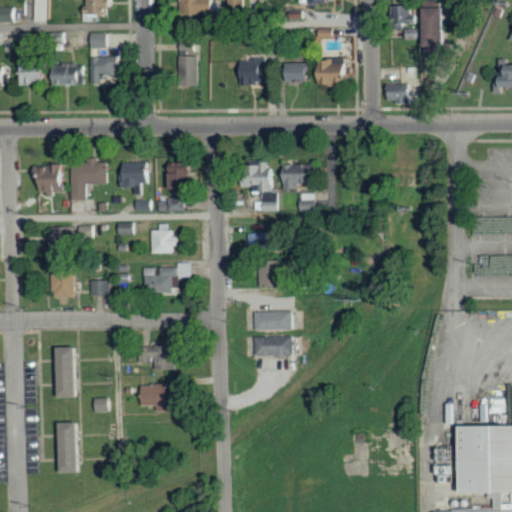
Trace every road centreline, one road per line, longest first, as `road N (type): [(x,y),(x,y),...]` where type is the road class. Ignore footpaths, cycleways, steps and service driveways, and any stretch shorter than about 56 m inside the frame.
road 1 (tertiary): [(0,129),(511,124)]
road 2 (residential): [(225,511),(215,127)]
road 3 (residential): [(19,511),(10,129)]
road 4 (residential): [(220,322),(0,321)]
road 5 (residential): [(149,127),(146,0)]
road 6 (residential): [(374,125),(371,0)]
